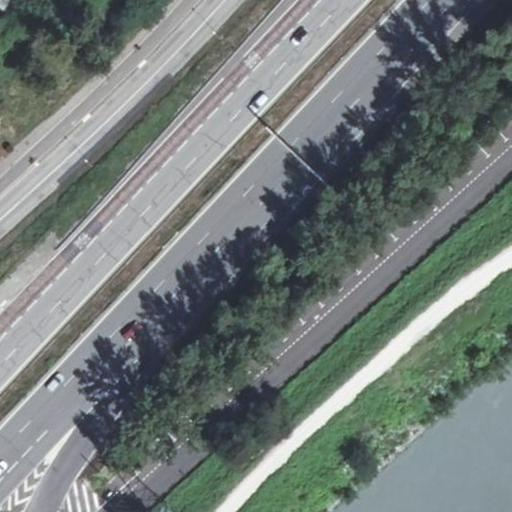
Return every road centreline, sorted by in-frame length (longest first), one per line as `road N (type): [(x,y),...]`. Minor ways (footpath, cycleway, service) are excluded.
road 1 (primary): [(334,0),(0,353)]
road 2 (primary): [(0,467),(290,161)]
road 3 (primary): [(46,503),(81,440),(290,161)]
road 4 (tertiary): [(0,217),(211,0)]
road 5 (primary): [(290,161),(441,0)]
